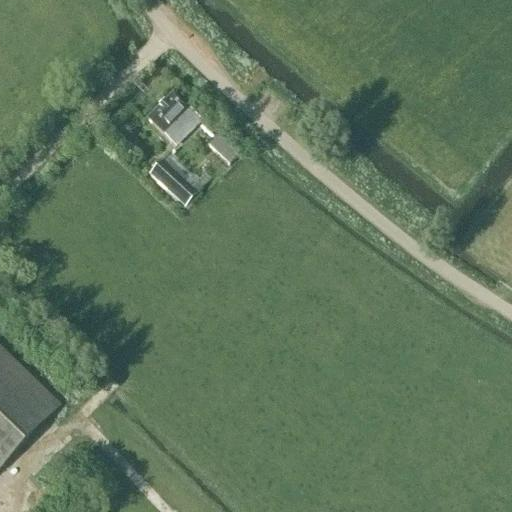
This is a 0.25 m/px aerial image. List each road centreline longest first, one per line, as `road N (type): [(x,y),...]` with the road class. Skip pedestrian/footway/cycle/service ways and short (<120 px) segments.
road 1 (unclassified): [(511,314),(418,252),(269,129),(142,0)]
road 2 (track): [(107,385),(0,497)]
road 3 (track): [(76,417),(167,511)]
